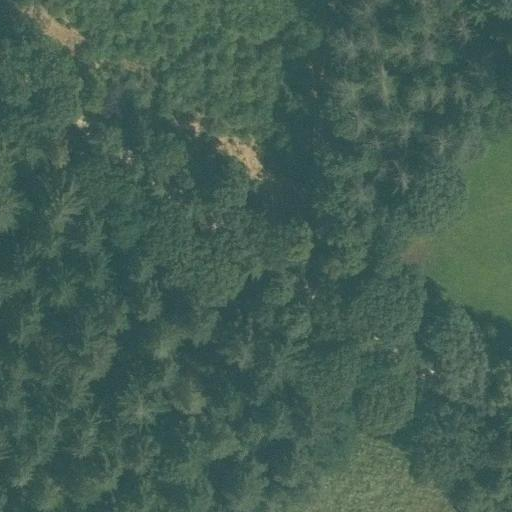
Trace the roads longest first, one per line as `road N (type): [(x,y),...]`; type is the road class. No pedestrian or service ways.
road 1 (track): [(511,405),(441,381),(316,297),(0,59)]
road 2 (track): [(343,0),(325,87),(316,297),(362,262),(435,248)]
